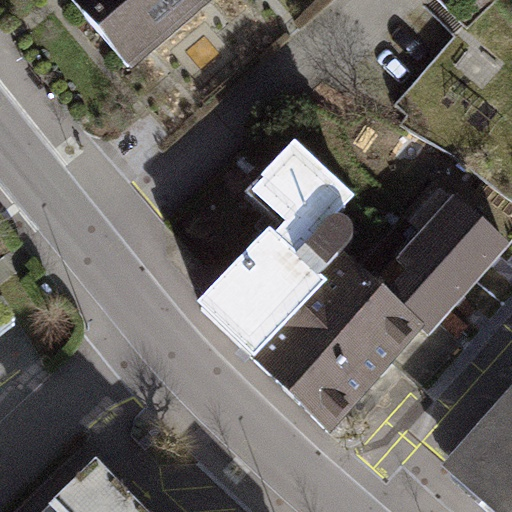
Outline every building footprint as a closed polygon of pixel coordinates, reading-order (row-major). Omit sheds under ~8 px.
[(216,0),(68,0),(128,72),(216,0)] [(247,356),(344,249),(368,225),(292,151),(246,198),(278,230),(199,309),(247,356)] [(344,249),(247,356),(335,441),(400,375),(416,391),(452,354),(344,249)] [(482,511),(511,511),(511,406),(447,482),(482,511)] [(134,511),(95,472),(54,511),(134,511)]
